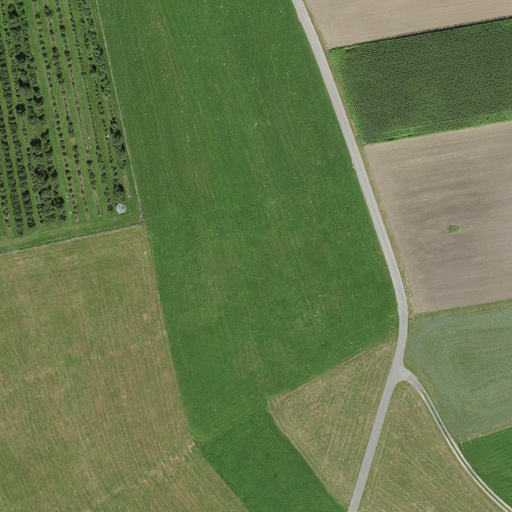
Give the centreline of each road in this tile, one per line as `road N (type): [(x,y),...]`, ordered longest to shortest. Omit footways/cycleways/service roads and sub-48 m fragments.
road 1 (unclassified): [(352,511),(402,347),(403,316),(353,148),(296,0)]
road 2 (track): [(510,511),(463,461),(424,393),(395,371)]
